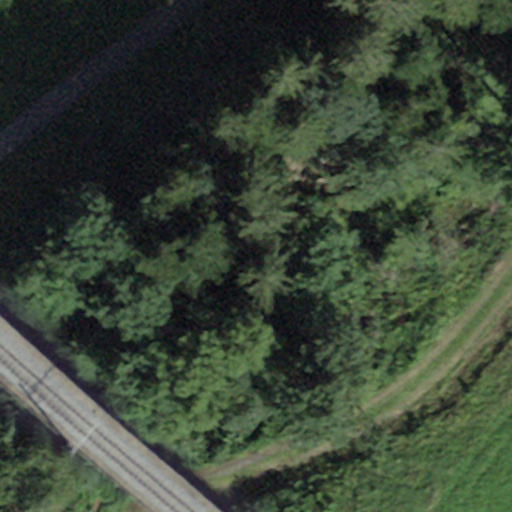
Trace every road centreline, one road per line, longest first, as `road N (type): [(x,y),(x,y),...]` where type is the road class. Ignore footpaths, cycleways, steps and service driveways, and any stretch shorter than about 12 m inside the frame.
road 1 (track): [(511,280),(424,379),(366,422),(196,479),(157,511)]
road 2 (track): [(0,147),(191,0)]
